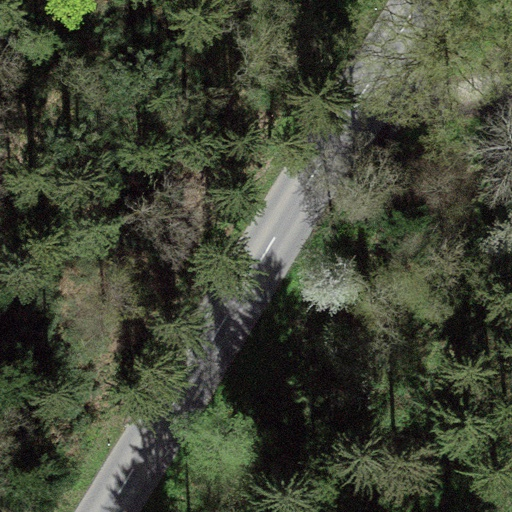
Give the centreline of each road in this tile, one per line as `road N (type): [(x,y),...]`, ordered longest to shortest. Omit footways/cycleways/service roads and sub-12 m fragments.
road 1 (tertiary): [(109,511),(420,0)]
road 2 (track): [(511,88),(370,82)]
